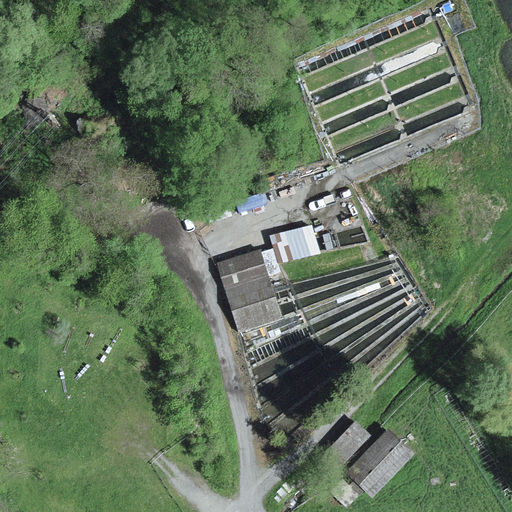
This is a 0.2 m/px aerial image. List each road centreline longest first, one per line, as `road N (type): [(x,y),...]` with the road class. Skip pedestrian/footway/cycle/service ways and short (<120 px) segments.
road 1 (track): [(511,234),(311,446),(251,491)]
road 2 (track): [(252,511),(233,382),(190,243)]
